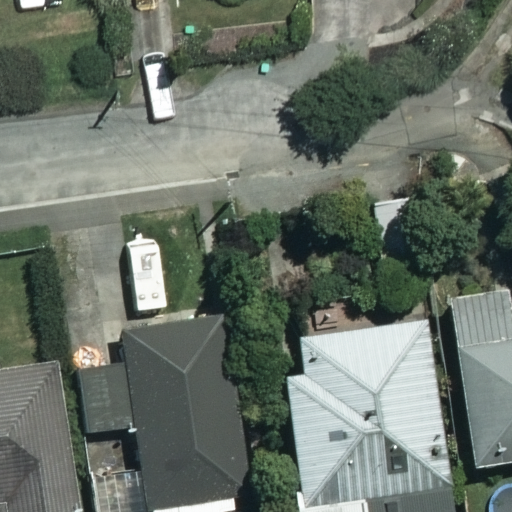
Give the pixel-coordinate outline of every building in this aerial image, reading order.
[(418,203),(374,206),(378,264),(421,261),(418,203)] [(511,307),(465,309),(471,479),(511,477),(511,307)] [(245,500),(227,325),(127,335),(130,367),(83,372),(89,435),(139,430),(147,509),(245,500)] [(431,329),(300,341),(304,380),(293,381),(304,511),(456,511),(452,467),(444,468),(431,329)] [(0,511),(80,511),(63,373),(0,381),(0,511)]
